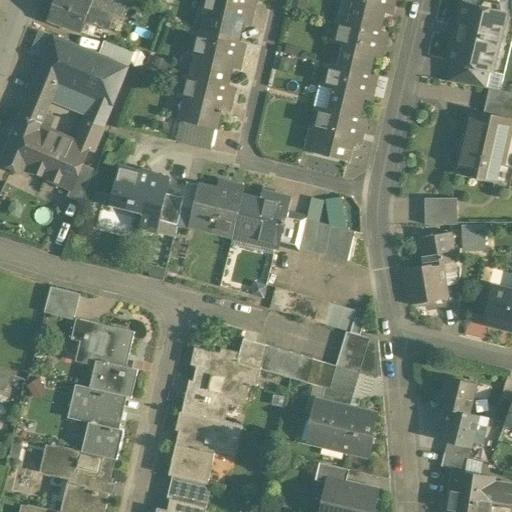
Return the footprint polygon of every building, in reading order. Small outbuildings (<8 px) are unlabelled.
[(53,0),(55,4),(49,21),(82,33),(87,21),(94,0),(53,0)] [(124,0),(94,0),(87,21),(111,30),(112,28),(116,16),(123,18),(124,17),(129,1),(124,0)] [(250,26),(256,1),(251,0),(204,0),(202,11),(214,14),(209,35),(238,42),(242,24),(250,26)] [(344,0),(344,1),(355,3),(351,23),(380,30),(384,13),(393,15),(396,0),(344,0)] [(499,3),(486,0),(483,0),(480,6),(500,11),(499,3)] [(480,6),(463,2),(449,61),(453,62),(488,71),(492,72),(503,26),(500,11),(480,6)] [(116,16),(112,28),(121,32),(127,18),(124,17),(123,18),(116,16)] [(380,30),(351,23),(339,21),(334,44),(345,46),(340,66),(369,73),(373,55),(382,58),(388,32),(380,30)] [(245,44),(238,42),(209,35),(197,32),(191,56),(203,59),(198,78),(227,85),(232,67),(239,69),(245,44)] [(103,127),(129,67),(99,55),(55,36),(32,92),(52,100),(59,83),(95,98),(100,100),(91,121),(103,127)] [(105,40),(99,55),(129,67),(134,52),(105,40)] [(295,44),(287,42),(285,50),(293,53),(295,44)] [(283,59),(280,70),(291,73),(294,62),(283,59)] [(488,71),(453,62),(448,82),(484,88),(488,71)] [(369,73),(340,66),(329,64),(323,87),(334,90),(330,109),(358,116),(363,99),(372,101),(378,75),(369,73)] [(235,87),(227,85),(198,78),(186,75),(181,97),(184,98),(193,100),(188,121),(188,122),(216,128),(221,110),(229,112),(235,87)] [(59,83),(52,100),(87,115),(95,98),(59,83)] [(511,92),(491,89),(485,113),(509,118),(511,118),(511,92)] [(52,100),(32,92),(27,105),(47,113),(52,100)] [(193,100),(184,98),(178,119),(182,120),(188,121),(193,100)] [(63,136),(49,130),(41,127),(47,113),(27,105),(2,163),(29,174),(31,171),(46,177),(63,136)] [(358,116),(330,109),(318,107),(313,130),(324,132),(319,153),(348,160),(352,143),(361,145),(367,118),(358,116)] [(485,113),(472,110),(458,173),(500,182),(503,170),(506,157),(501,156),(509,118),(485,113)] [(55,117),(47,113),(41,127),(49,130),(55,117)] [(511,118),(509,118),(501,156),(506,157),(511,130),(511,118)] [(63,136),(46,177),(46,178),(71,189),(72,189),(83,164),(82,164),(88,150),(94,152),(105,128),(103,127),(91,121),(84,119),(74,141),(63,136)] [(216,128),(188,122),(188,121),(182,120),(178,140),(211,148),(216,128)] [(82,203),(95,169),(83,164),(72,189),(71,189),(67,197),(82,203)] [(152,173),(120,165),(111,199),(145,207),(162,211),(167,194),(170,178),(169,177),(168,179),(152,175),(152,173)] [(500,182),(511,185),(511,171),(503,170),(500,182)] [(184,198),(181,209),(193,212),(200,184),(188,181),(184,198)] [(200,184),(193,212),(216,218),(213,231),(233,236),(236,224),(243,195),(245,188),(222,182),(221,189),(200,184)] [(262,199),(243,195),(236,224),(258,229),(255,242),(277,247),(277,245),(278,240),(284,215),(288,198),(264,192),(262,199)] [(167,194),(162,211),(160,220),(178,225),(181,209),(184,198),(167,194)] [(307,220),(319,224),(325,201),(313,198),(307,220)] [(426,225),(458,224),(458,198),(426,198),(426,225)] [(110,205),(144,213),(145,207),(111,199),(110,205)] [(342,201),(328,204),(333,225),(347,221),(342,201)] [(140,228),(157,232),(160,220),(162,211),(145,207),(144,213),(140,228)] [(181,209),(178,225),(190,228),(193,212),(181,209)] [(296,218),(284,215),(278,240),(290,243),(296,218)] [(307,220),(296,218),(290,243),(301,246),(307,220)] [(178,225),(160,220),(157,232),(175,236),(178,225)] [(307,220),(301,246),(313,249),(319,224),(307,220)] [(331,226),(319,224),(313,249),(325,251),(331,226)] [(343,229),(331,226),(325,251),(337,254),(343,229)] [(354,232),(343,229),(337,254),(348,257),(354,232)] [(355,232),(354,232),(348,257),(337,254),(325,251),(313,249),(301,246),(290,243),(278,240),(277,245),(348,261),(355,232)] [(443,263),(443,265),(458,262),(452,233),(420,239),(425,266),(443,263)] [(485,233),(465,233),(466,249),(486,248),(485,233)] [(410,305),(449,298),(443,265),(443,263),(425,266),(403,269),(410,305)] [(511,288),(492,284),(482,325),(511,332),(511,288)] [(45,312),(74,320),(75,318),(81,295),(52,287),(45,312)] [(282,312),(288,291),(277,288),(271,309),(282,312)] [(293,316),(299,294),(288,291),(282,312),(293,316)] [(305,319),(311,298),(299,294),(293,316),(305,319)] [(316,322),(322,301),(311,298),(305,319),(316,322)] [(328,325),(334,304),(322,301),(316,322),(328,325)] [(340,329),(345,308),(334,304),(328,325),(340,329)] [(351,332),(357,311),(345,308),(340,329),(351,332)] [(365,320),(356,317),(351,332),(361,335),(365,320)] [(77,338),(78,335),(82,319),(75,318),(74,320),(71,336),(77,338)] [(136,332),(82,319),(78,335),(80,336),(94,339),(89,359),(96,361),(95,365),(90,387),(132,397),(139,368),(128,366),(136,332)] [(351,332),(347,331),(344,343),(367,349),(370,338),(361,335),(351,332)] [(75,360),(95,365),(96,361),(89,359),(94,339),(80,336),(75,360)] [(378,340),(370,338),(367,349),(363,361),(360,372),(377,378),(378,340)] [(245,339),(238,359),(239,359),(238,363),(250,365),(256,342),(245,339)] [(256,342),(250,365),(261,368),(268,346),(256,342)] [(367,349),(344,343),(340,354),(363,361),(367,349)] [(291,352),(268,346),(261,368),(261,369),(284,376),(291,352)] [(221,353),(195,347),(191,364),(213,369),(212,375),(251,384),(258,386),(261,369),(261,368),(250,365),(238,363),(239,359),(238,359),(221,355),(221,353)] [(291,352),(284,376),(296,379),(302,355),(291,352)] [(363,361),(340,354),(337,366),(360,372),(363,361)] [(314,359),(302,355),(296,379),(307,383),(314,359)] [(325,362),(314,359),(307,383),(319,386),(325,362)] [(337,366),(325,362),(319,386),(325,388),(326,388),(330,389),(337,366)] [(213,369),(191,364),(191,365),(198,366),(194,381),(197,381),(194,393),(187,392),(182,412),(220,421),(225,398),(246,403),(251,384),(212,375),(213,369)] [(360,372),(337,366),(330,389),(326,388),(325,388),(323,400),(350,407),(360,372)] [(0,369),(0,382),(11,387),(15,376),(0,369)] [(479,383),(447,375),(439,407),(448,409),(471,414),(479,383)] [(511,378),(509,377),(502,395),(511,399),(511,378)] [(37,381),(30,388),(37,394),(43,388),(37,381)] [(132,397),(90,387),(76,384),(71,409),(82,412),(90,421),(89,422),(82,451),(118,459),(125,430),(120,429),(127,398),(132,399),(132,397)] [(511,404),(511,399),(502,395),(493,420),(505,423),(511,404)] [(323,400),(316,399),(310,422),(318,424),(313,444),(370,457),(375,435),(368,433),(373,412),(323,400)] [(69,418),(89,422),(90,421),(82,412),(71,409),(69,418)] [(471,414),(448,409),(441,438),(472,446),(480,416),(471,414)] [(220,421),(182,412),(178,429),(184,431),(180,448),(177,447),(171,475),(175,476),(209,484),(217,453),(213,452),(215,443),(239,449),(244,426),(220,421)] [(472,446),(448,440),(445,452),(469,458),(472,446)] [(82,451),(54,445),(49,465),(81,473),(78,484),(69,482),(66,498),(70,499),(67,511),(63,511),(62,511),(105,511),(107,508),(111,494),(105,493),(108,482),(111,482),(115,460),(117,461),(118,459),(82,451)] [(469,458),(445,452),(442,466),(466,472),(469,458)] [(367,511),(373,491),(346,485),(349,469),(320,463),(317,479),(331,482),(324,511),(367,511)] [(466,472),(452,470),(446,511),(490,511),(492,506),(492,501),(511,504),(511,486),(506,483),(495,482),(496,478),(466,472)] [(209,484),(175,476),(169,501),(171,501),(171,499),(207,507),(212,484),(209,484)] [(207,507),(171,499),(171,501),(168,510),(159,508),(158,511),(207,511),(208,507),(207,507)]
